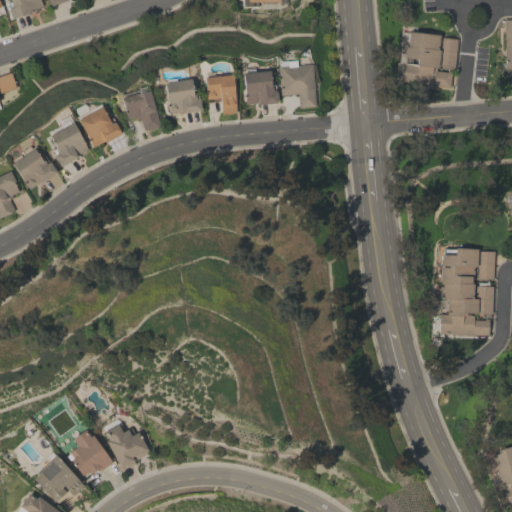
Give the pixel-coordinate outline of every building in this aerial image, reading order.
[(39,0),(42,9),(25,14),(25,12),(11,16),(8,6),(11,5),(9,0),(39,0)] [(511,67),(504,67),(503,19),(511,18),(511,67)] [(399,82),(401,62),(403,62),(403,56),(402,56),(403,45),(404,45),(406,32),(407,32),(407,30),(439,34),(437,48),(439,49),(440,36),(456,38),(453,68),(439,67),(439,64),(437,64),(437,67),(435,66),(435,67),(439,68),(439,71),(445,71),(445,70),(450,70),(449,87),(434,85),(433,86),(399,82)] [(277,60),(295,58),(296,64),(310,63),(314,105),(297,107),(296,93),(279,94),(276,64),(277,64),(277,60)] [(268,69),(270,83),(271,83),(271,89),(274,89),(274,90),(276,90),(276,100),(275,100),(275,101),(258,103),(257,102),(244,103),(242,71),(245,71),(244,68),(253,68),(253,70),(268,69)] [(0,92),(0,74),(10,71),(15,87),(0,92)] [(220,113),(219,100),(216,101),(216,97),(205,98),(203,75),(231,73),(235,112),(220,113)] [(163,81),(190,77),(192,92),(194,91),(195,97),(198,96),(200,109),(180,112),(180,110),(168,112),(163,81)] [(126,117),(120,96),(134,91),(134,92),(137,91),(136,90),(143,88),(144,89),(148,88),(158,125),(144,129),(143,128),(142,128),(139,118),(135,119),(134,115),(126,117)] [(77,118),(79,117),(78,114),(86,110),(87,112),(100,105),(109,121),(111,120),(112,122),(114,121),(120,132),(105,141),(104,139),(92,146),(77,118)] [(59,165),(53,154),(56,152),(53,147),(55,146),(48,133),(61,126),(60,124),(68,120),(69,122),(72,121),(86,148),(75,154),(76,155),(59,165)] [(10,162),(14,160),(12,158),(19,154),(20,155),(22,154),(20,150),(28,145),(30,148),(33,147),(42,160),(43,159),(45,163),(48,161),(55,171),(39,182),(38,181),(28,189),(10,162)] [(0,174),(8,170),(14,180),(12,181),(17,191),(10,194),(12,197),(8,199),(13,210),(0,216),(0,174)] [(487,335),(449,334),(449,333),(437,333),(438,314),(445,314),(445,308),(444,308),(444,298),(440,298),(440,297),(438,297),(439,286),(440,286),(440,283),(439,283),(439,266),(446,266),(446,265),(439,264),(439,253),(441,253),(441,247),(453,248),(453,247),(475,247),(475,259),(477,259),(477,250),(492,250),(491,279),(476,278),(476,277),(470,277),(470,282),(472,282),(471,297),(473,297),(474,285),(491,285),(490,313),(468,312),(468,314),(472,315),(472,316),(476,316),(476,319),(483,319),(483,318),(488,318),(487,335)] [(130,427),(133,433),(137,431),(147,451),(132,460),(133,462),(120,470),(104,441),(107,439),(102,431),(116,423),(117,424),(119,423),(123,430),(130,427)] [(84,428),(89,436),(91,435),(111,461),(98,470),(96,468),(88,473),(86,471),(80,475),(69,460),(65,455),(69,453),(68,451),(76,445),(71,438),(84,428)] [(511,504),(507,506),(502,487),(501,488),(500,485),(499,486),(490,455),(492,454),(491,451),(497,450),(497,449),(511,444),(511,504)] [(62,485),(60,486),(64,491),(53,501),(32,478),(39,471),(37,469),(35,466),(50,452),(53,455),(53,454),(81,485),(70,495),(62,485)] [(25,511),(26,511),(18,506),(27,493),(35,498),(36,496),(59,511),(25,511)]
